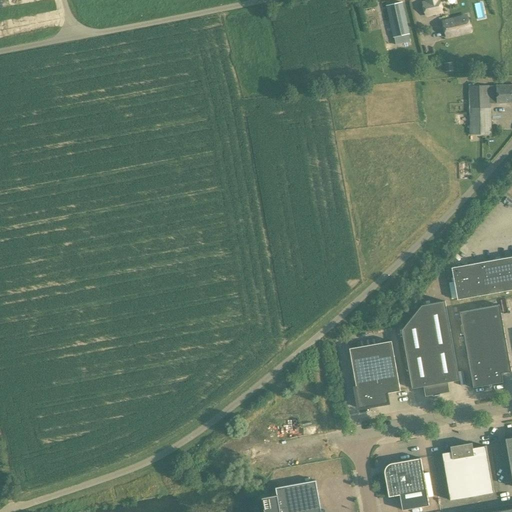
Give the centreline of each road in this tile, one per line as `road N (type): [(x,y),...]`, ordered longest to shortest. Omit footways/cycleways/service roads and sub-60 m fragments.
road 1 (unclassified): [(4,511),(144,463),(194,434),(420,242),(511,138)]
road 2 (unclassified): [(0,54),(285,0)]
road 3 (unclassified): [(368,511),(359,459),(365,434),(511,408)]
